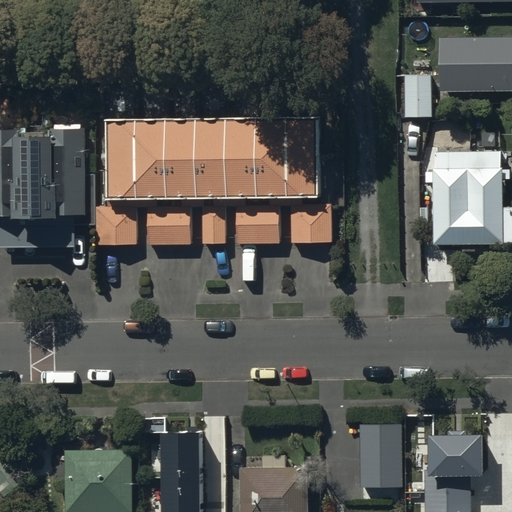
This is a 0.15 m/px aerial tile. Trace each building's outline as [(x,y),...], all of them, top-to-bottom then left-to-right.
[(511,38),(442,39),(442,91),(511,90),(511,38)] [(434,74),(406,74),(406,116),(434,117),(434,74)] [(319,108),(109,110),(110,200),(100,200),(100,239),(138,238),(138,199),(149,199),(149,240),(192,240),(192,201),(203,201),(203,239),(228,239),(228,201),(237,201),(237,240),(281,239),(281,201),(292,201),(292,238),(333,237),(332,200),(320,200),(319,108)] [(0,234),(0,244),(75,242),(75,220),(95,220),(95,169),(87,170),(86,119),(55,120),(55,124),(25,125),(25,121),(0,121),(0,234)] [(434,170),(434,246),(511,246),(511,207),(505,207),(505,179),(511,179),(511,169),(504,169),(504,154),(438,154),(438,170),(434,170)] [(403,424),(362,425),(363,487),(404,486),(403,424)] [(204,511),(204,433),(165,433),(166,511),(204,511)] [(473,511),(473,476),(487,476),(487,434),(432,435),(432,470),(426,470),(426,511),(473,511)] [(132,511),(132,444),(67,444),(67,511),(132,511)] [(263,459),(241,459),(240,511),(309,511),(309,460),(287,460),(287,451),(263,451),(263,459)] [(0,452),(0,489),(4,495),(22,480),(0,452)]
